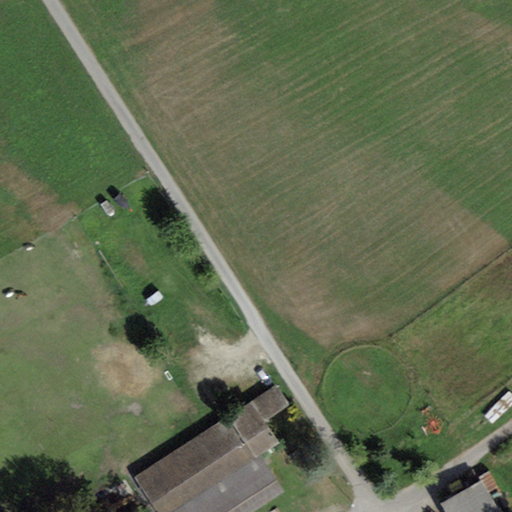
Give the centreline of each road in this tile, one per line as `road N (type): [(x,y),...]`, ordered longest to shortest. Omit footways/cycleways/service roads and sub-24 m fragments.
road 1 (unclassified): [(47,0),(377,511)]
road 2 (unclassified): [(394,511),(511,424)]
